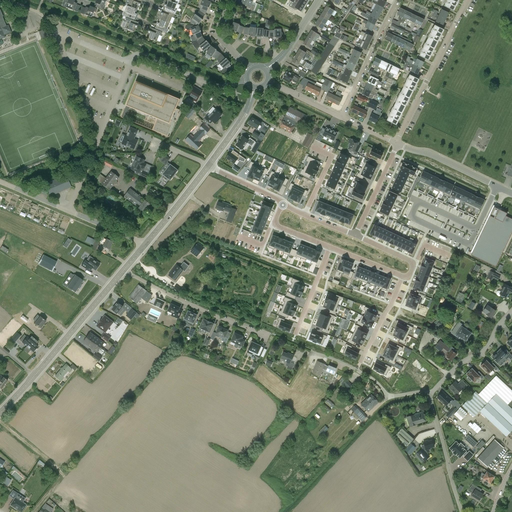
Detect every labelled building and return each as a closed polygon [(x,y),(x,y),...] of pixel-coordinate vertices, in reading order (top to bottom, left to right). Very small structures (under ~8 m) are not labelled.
[(68,2),(65,7),(74,11),(77,3),(73,2),(74,1),(73,0),(72,0),(64,0),(64,1),(68,2)] [(105,2),(100,0),(95,0),(94,2),(94,3),(96,4),(95,7),(103,10),(104,7),(103,7),(105,2)] [(128,0),(129,0),(127,6),(137,10),(138,6),(139,6),(140,4),(141,1),(138,0),(128,0)] [(177,11),(180,5),(166,0),(165,0),(167,1),(166,4),(165,4),(164,7),(163,9),(175,14),(176,11),(177,11)] [(199,10),(199,11),(205,14),(206,13),(208,8),(209,8),(211,3),(204,0),(202,0),(200,5),(201,6),(199,10)] [(253,2),(247,0),(242,0),(241,4),(247,6),(246,9),(253,12),(255,7),(251,5),(253,2)] [(278,20),(285,0),(275,0),(269,16),(278,20)] [(291,3),(289,6),(295,10),(296,9),(301,12),(308,0),(296,0),(294,4),(294,5),(291,3)] [(376,5),(383,8),(386,2),(381,0),(378,0),(378,2),(374,0),(372,0),(371,2),(376,5)] [(448,0),(445,7),(453,11),(458,0),(448,0)] [(376,5),(373,11),(380,14),(383,8),(376,5)] [(137,10),(127,6),(124,12),(123,11),(121,15),(133,20),(135,17),(136,14),(135,14),(137,10)] [(91,18),(93,12),(95,13),(96,9),(90,7),(89,7),(88,8),(85,7),(82,14),(91,18)] [(326,7),(323,11),(331,16),(333,11),(326,7)] [(173,18),(175,14),(163,9),(162,13),(161,12),(160,15),(161,15),(160,19),(170,23),(172,17),(173,18)] [(400,23),(401,22),(403,18),(406,12),(400,9),(397,15),(400,16),(397,22),(400,23)] [(0,39),(5,38),(4,35),(11,32),(8,25),(6,26),(2,17),(3,17),(0,10),(0,39)] [(443,26),(446,19),(439,16),(437,15),(438,12),(435,10),(432,17),(437,19),(436,22),(443,26)] [(439,16),(446,19),(449,13),(442,10),(439,16)] [(205,15),(205,14),(199,11),(196,15),(195,14),(190,22),(194,25),(195,22),(199,25),(202,20),(202,19),(205,15)] [(323,11),(320,16),(328,20),(331,16),(323,11)] [(367,11),(366,14),(377,20),(380,14),(373,11),(372,14),(367,11)] [(369,19),(367,22),(374,26),(377,20),(366,14),(362,12),(361,15),(369,19)] [(403,18),(401,22),(404,24),(406,19),(409,21),(412,14),(406,12),(403,18)] [(412,14),(409,21),(412,22),(410,27),(413,28),(414,26),(418,17),(412,14)] [(320,16),(318,21),(325,25),(328,20),(320,16)] [(418,17),(414,26),(420,29),(421,26),(424,20),(418,17)] [(137,26),(138,23),(126,18),(124,22),(126,22),(124,28),(128,30),(128,31),(130,31),(133,32),(135,28),(136,28),(137,26)] [(167,29),(170,23),(160,19),(158,23),(157,23),(156,25),(155,29),(167,33),(169,30),(167,29)] [(325,25),(318,21),(315,25),(322,30),(325,25)] [(374,26),(367,22),(364,21),(363,23),(366,25),(364,28),(371,32),(374,26)] [(243,34),(244,28),(239,26),(240,25),(234,22),(233,25),(232,25),(229,28),(231,29),(230,31),(236,33),(237,32),(241,34),(243,34)] [(196,41),(202,37),(200,32),(201,32),(199,26),(194,28),(193,25),(187,25),(186,27),(185,27),(185,28),(189,30),(190,29),(193,35),(194,35),(196,40),(196,41)] [(443,30),(435,26),(420,57),(428,61),(443,30)] [(244,28),(243,34),(244,35),(249,35),(249,36),(255,37),(256,28),(250,27),(250,28),(244,28)] [(162,32),(150,28),(149,31),(148,33),(149,33),(147,38),(151,39),(151,40),(152,40),(157,41),(159,35),(161,36),(162,32)] [(269,38),(269,30),(264,30),(264,29),(258,28),(256,37),(263,38),(263,37),(268,38),(269,38)] [(269,30),(269,38),(275,38),(281,38),(281,36),(283,36),(282,32),(281,32),(281,29),(275,29),(275,30),(269,30)] [(333,36),(339,39),(340,39),(344,32),(338,29),(333,36)] [(307,37),(312,41),(312,40),(315,42),(317,38),(318,38),(320,35),(317,34),(311,30),(307,37)] [(361,35),(359,39),(369,43),(372,37),(365,34),(361,32),(360,35),(361,35)] [(384,39),(391,42),(395,34),(392,32),(391,35),(387,33),(384,39)] [(395,34),(391,42),(397,45),(400,39),(397,38),(398,35),(395,34)] [(196,49),(200,47),(203,51),(210,46),(206,41),(203,37),(202,37),(196,41),(192,43),(196,49)] [(312,41),(307,37),(303,44),(308,48),(311,50),(313,46),(310,44),(312,41)] [(397,45),(403,49),(408,40),(402,37),(401,39),(400,39),(397,45)] [(369,43),(359,39),(358,43),(356,42),(355,45),(359,47),(366,50),(369,43)] [(408,40),(403,49),(410,52),(413,45),(410,44),(412,42),(408,40)] [(216,59),(217,60),(221,54),(220,54),(216,51),(217,50),(211,46),(206,54),(212,57),(212,56),(216,59)] [(315,55),(311,53),(307,50),(305,53),(300,49),(296,55),(302,59),(304,61),(306,57),(308,59),(310,56),(316,60),(318,57),(315,55)] [(354,50),(351,56),(358,59),(361,53),(354,50)] [(222,55),(221,54),(217,60),(220,64),(219,64),(223,69),(221,71),(224,74),(231,68),(230,66),(229,64),(230,63),(226,58),(225,59),(222,55)] [(302,59),(296,55),(292,62),(297,66),(302,59)] [(346,61),(348,62),(355,65),(358,59),(351,56),(349,59),(347,58),(346,61)] [(408,56),(405,61),(420,69),(423,63),(417,59),(415,63),(410,60),(411,58),(408,56)] [(372,64),(375,66),(373,71),(376,72),(378,67),(381,61),(375,58),(372,64)] [(378,67),(384,70),(387,64),(381,61),(378,67)] [(420,69),(405,61),(403,65),(406,67),(407,65),(412,68),(410,72),(417,75),(420,69)] [(306,62),(303,66),(310,70),(313,66),(306,62)] [(348,62),(345,68),(353,71),(355,65),(348,62)] [(390,73),(393,67),(387,64),(384,70),(390,73)] [(393,67),(390,73),(389,75),(386,81),(386,82),(391,84),(393,80),(391,79),(392,77),(394,75),(396,76),(399,70),(393,67)] [(342,74),(350,78),(353,71),(345,68),(344,72),(341,71),(340,73),(342,74)] [(291,74),(287,72),(285,75),(284,75),(283,77),(283,78),(283,79),(290,83),(292,80),(296,83),(299,79),(291,74)] [(347,84),(350,78),(342,74),(341,77),(338,76),(336,79),(339,80),(339,81),(347,84)] [(370,76),(367,82),(373,85),(373,86),(375,86),(377,83),(380,85),(381,81),(370,76)] [(418,80),(410,76),(387,121),(395,125),(418,80)] [(311,93),(316,83),(303,78),(300,83),(304,85),(302,88),(305,89),(311,93)] [(180,99),(136,81),(127,103),(126,105),(157,118),(152,130),(169,137),(180,110),(176,109),(180,99)] [(325,99),(332,103),(335,96),(332,95),(334,90),(332,89),(330,88),(333,83),(330,81),(326,88),(330,90),(328,93),(325,99)] [(367,82),(364,88),(377,94),(378,91),(375,89),(376,87),(375,86),(373,86),(373,85),(367,82)] [(391,84),(386,82),(384,86),(393,90),(395,86),(391,84)] [(322,86),(316,83),(311,93),(318,96),(321,90),(320,90),(322,86)] [(193,87),(187,97),(196,102),(202,92),(193,87)] [(377,94),(364,88),(362,95),(366,97),(368,98),(372,99),(374,96),(375,97),(377,98),(378,95),(377,94)] [(336,94),(335,96),(332,103),(339,106),(342,99),(339,98),(340,96),(341,93),(337,91),(336,94)] [(350,112),(357,115),(360,109),(356,107),(358,104),(355,103),(350,112)] [(364,111),(360,109),(357,115),(364,118),(367,112),(369,108),(366,107),(364,111)] [(189,119),(195,112),(191,108),(185,116),(189,119)] [(286,131),(290,133),(296,122),(302,125),(307,116),(290,108),(280,127),(286,130),(286,131)] [(209,115),(207,117),(204,119),(210,124),(212,122),(214,125),(219,120),(218,119),(221,116),(215,110),(210,116),(209,115)] [(371,114),(368,120),(376,124),(379,117),(380,118),(382,114),(374,110),(372,114),(371,114)] [(252,117),(248,124),(257,129),(258,128),(259,128),(260,128),(261,127),(261,126),(260,125),(261,123),(252,117)] [(192,138),(189,136),(184,141),(190,148),(191,147),(196,151),(200,146),(196,142),(200,137),(201,138),(204,135),(205,135),(208,131),(203,126),(199,130),(200,130),(192,138)] [(326,129),(322,127),(316,140),(320,142),(323,135),(334,140),(337,133),(326,128),(326,129)] [(127,136),(126,136),(122,144),(134,149),(137,140),(134,139),(137,131),(130,128),(127,136)] [(302,145),(308,148),(315,137),(308,133),(302,145)] [(238,142),(236,145),(237,147),(239,148),(240,148),(242,150),(247,143),(252,147),(255,142),(250,138),(248,140),(242,136),(240,139),(238,142)] [(357,145),(359,143),(350,139),(348,143),(350,144),(348,149),(354,152),(353,154),(356,155),(360,146),(357,145)] [(366,153),(365,156),(371,158),(372,155),(380,159),(382,153),(379,152),(379,151),(376,149),(376,150),(372,148),(370,154),(366,153)] [(246,160),(235,152),(233,154),(231,153),(230,153),(226,158),(234,164),(237,160),(244,162),(246,160)] [(338,159),(337,159),(346,163),(349,158),(340,154),(338,159)] [(166,156),(161,162),(165,165),(170,159),(166,156)] [(308,156),(306,161),(309,162),(307,167),(317,171),(319,169),(318,168),(319,166),(315,164),(317,161),(308,156)] [(131,170),(133,171),(132,172),(141,176),(143,171),(146,164),(142,163),(144,160),(144,161),(145,160),(136,157),(131,170)] [(337,159),(335,164),(344,168),(346,163),(337,159)] [(364,159),(363,162),(366,164),(363,169),(373,174),(376,168),(369,165),(370,162),(364,159)] [(103,160),(101,163),(110,168),(112,164),(103,160)] [(254,178),(258,169),(252,166),(254,163),(251,162),(248,168),(251,169),(248,176),(253,179),(254,178)] [(403,163),(400,169),(414,175),(417,169),(412,167),(412,166),(409,165),(408,165),(403,163)] [(335,164),(333,169),(341,173),(342,173),(341,173),(344,168),(335,164)] [(163,178),(163,179),(166,181),(167,181),(168,179),(170,180),(173,177),(175,174),(178,171),(170,165),(163,175),(164,176),(163,178)] [(302,169),(300,174),(309,178),(310,175),(314,177),(315,174),(316,174),(317,171),(307,167),(305,171),(302,169)] [(264,171),(258,169),(254,178),(259,181),(262,174),(265,175),(268,170),(265,168),(264,171)] [(333,170),(331,175),(339,179),(341,173),(333,169),(333,170)] [(357,173),(356,176),(362,179),(363,176),(370,179),(371,178),(371,179),(373,175),(373,174),(363,169),(361,175),(357,173)] [(401,169),(399,173),(408,177),(409,174),(414,176),(414,175),(400,169),(401,169)] [(95,180),(101,184),(109,190),(119,178),(111,171),(105,178),(100,174),(95,180)] [(140,177),(147,180),(150,174),(143,171),(141,176),(140,177)] [(273,188),(278,179),(273,176),(275,173),(272,171),(269,177),(271,178),(268,185),(273,188)] [(424,172),(419,183),(424,185),(429,174),(424,172)] [(429,174),(424,185),(429,187),(434,176),(429,174)] [(331,175),(328,180),(337,184),(339,179),(331,175)] [(46,185),(50,196),(70,187),(65,176),(46,185)] [(434,176),(429,187),(429,186),(434,188),(433,189),(434,190),(439,179),(434,176)] [(284,182),(278,179),(273,188),(279,191),(283,184),(285,186),(288,180),(286,178),(284,182)] [(355,179),(354,182),(357,183),(354,189),(364,193),(366,187),(360,184),(361,181),(355,179)] [(439,179),(434,190),(438,192),(444,181),(439,179)] [(328,180),(326,185),(334,189),(337,184),(328,180)] [(444,181),(438,192),(439,192),(439,191),(444,193),(443,194),(448,183),(444,181)] [(290,199),(293,201),(298,190),(292,188),(294,185),(291,183),(288,189),(291,190),(288,197),(290,198),(290,199)] [(448,183),(443,194),(448,197),(454,186),(448,183)] [(394,184),(392,189),(400,193),(402,189),(394,184)] [(455,186),(450,197),(455,200),(460,189),(455,186)] [(141,197),(130,189),(124,197),(135,205),(137,203),(141,206),(139,208),(144,212),(150,204),(145,200),(144,202),(140,199),(141,197)] [(348,193),(347,196),(353,198),(354,196),(362,199),(364,193),(354,189),(352,194),(348,193)] [(460,189),(455,200),(455,199),(460,201),(465,191),(460,189)] [(304,193),(298,190),(293,201),(296,202),(297,201),(299,203),(302,196),(305,197),(308,191),(305,190),(304,193)] [(389,191),(386,197),(396,201),(398,196),(389,191)] [(465,191),(460,201),(465,203),(464,204),(470,193),(465,191)] [(470,193),(464,204),(469,206),(474,196),(470,193)] [(474,196),(469,206),(474,209),(479,198),(474,196)] [(384,201),(393,206),(396,201),(386,197),(384,201)] [(479,198),(474,209),(479,211),(484,200),(479,198)] [(274,205),(263,201),(261,207),(262,207),(271,211),(274,205)] [(324,204),(319,201),(315,211),(320,213),(324,204)] [(384,201),(381,206),(391,211),(393,206),(384,201)] [(226,222),(231,224),(233,220),(237,210),(231,208),(232,206),(222,202),(222,204),(218,202),(215,209),(223,212),(223,210),(229,213),(227,218),(226,222)] [(320,213),(325,215),(329,205),(324,204),(320,213)] [(334,207),(329,205),(325,215),(326,215),(330,217),(334,207)] [(382,207),(379,211),(389,216),(391,211),(381,206),(382,207)] [(271,211),(262,207),(260,212),(269,215),(271,211)] [(330,217),(335,219),(339,209),(334,207),(330,217)] [(472,253),(471,255),(496,267),(511,233),(511,219),(506,216),(507,213),(501,211),(499,210),(494,207),(489,216),(490,216),(489,217),(487,221),(488,221),(487,222),(486,223),(486,225),(486,224),(483,229),(483,230),(482,231),(483,231),(481,233),(478,241),(477,242),(476,244),(472,253)] [(339,221),(343,211),(339,209),(335,219),(339,221)] [(343,211),(339,221),(344,223),(348,213),(343,211)] [(260,212),(258,216),(267,220),(269,215),(260,212)] [(348,213),(344,223),(345,223),(350,225),(354,215),(348,213)] [(265,225),(267,220),(258,216),(256,221),(265,225)] [(264,230),(265,225),(256,221),(254,226),(264,230)] [(374,236),(378,227),(374,225),(370,234),(374,236)] [(261,235),(264,230),(254,226),(252,231),(261,235)] [(378,237),(382,229),(378,227),(374,236),(378,237)] [(393,234),(389,243),(393,245),(397,236),(393,234)] [(278,238),(273,235),(269,245),(275,247),(278,238)] [(397,246),(401,237),(397,236),(393,245),(393,244),(397,246)] [(93,245),(95,240),(87,237),(85,241),(93,245)] [(283,240),(284,239),(278,237),(278,238),(275,247),(279,249),(283,240)] [(110,246),(112,242),(106,239),(102,247),(109,250),(111,246),(110,246)] [(284,251),(288,241),(283,240),(279,249),(284,251)] [(289,254),(292,256),(295,250),(292,249),(293,244),(288,241),(284,251),(290,253),(289,254)] [(193,249),(200,254),(204,248),(197,243),(193,249)] [(412,243),(408,251),(408,252),(412,254),(416,245),(412,243)] [(298,251),(295,250),(292,256),(295,257),(297,254),(302,256),(306,246),(300,244),(298,251)] [(307,258),(311,248),(306,246),(302,256),(307,258)] [(315,250),(311,248),(307,258),(312,260),(315,250)] [(315,250),(312,260),(317,262),(316,265),(319,266),(321,260),(318,259),(321,252),(315,250)] [(38,265),(52,272),(56,263),(43,256),(38,265)] [(86,270),(88,267),(95,272),(100,265),(92,259),(90,258),(86,262),(85,262),(81,266),(86,270)] [(422,263),(432,267),(434,262),(425,258),(423,263),(422,263)] [(338,269),(343,271),(347,262),(348,262),(348,261),(342,259),(338,269)] [(353,264),(348,262),(347,262),(343,271),(349,274),(348,277),(351,278),(353,272),(350,271),(353,264)] [(432,267),(422,263),(421,268),(430,272),(432,267)] [(180,268),(177,265),(173,271),(169,276),(175,280),(181,272),(185,275),(191,267),(187,264),(183,270),(180,268)] [(421,269),(419,273),(428,277),(430,272),(421,268),(421,269)] [(500,277),(490,271),(486,278),(491,281),(493,278),(498,281),(500,277)] [(55,283),(57,276),(45,272),(43,278),(55,283)] [(426,282),(428,277),(419,273),(417,278),(417,277),(417,278),(426,282)] [(76,291),(83,280),(74,274),(66,285),(76,291)] [(294,283),(293,288),(303,292),(304,290),(303,289),(305,287),(301,285),(302,282),(292,278),(291,282),(294,283)] [(426,282),(417,278),(415,282),(425,286),(426,282)] [(420,291),(418,294),(425,296),(426,293),(422,292),(425,286),(415,282),(415,283),(413,288),(420,291)] [(503,288),(501,292),(500,291),(499,291),(497,291),(497,292),(496,293),(497,295),(497,296),(499,297),(500,295),(506,298),(509,291),(511,292),(511,288),(504,284),(501,288),(503,288)] [(152,296),(149,293),(140,286),(134,294),(132,293),(129,298),(137,304),(141,299),(147,303),(152,296)] [(302,295),(303,292),(293,288),(291,293),(287,291),(285,295),(295,299),(296,296),(300,297),(301,295),(302,295)] [(462,301),(464,294),(458,292),(456,299),(462,301)] [(408,296),(407,299),(418,304),(420,298),(423,299),(425,296),(418,294),(417,297),(410,294),(409,297),(408,296)] [(338,299),(341,300),(342,297),(336,295),(335,298),(328,295),(325,301),(326,301),(336,305),(338,299)] [(287,302),(285,307),(295,311),(296,308),(297,305),(293,304),(295,301),(285,297),(283,301),(287,302)] [(164,302),(156,298),(153,305),(161,309),(164,302)] [(474,298),(469,307),(473,310),(478,300),(474,298)] [(415,309),(418,304),(407,299),(406,303),(407,303),(406,306),(413,308),(411,311),(417,314),(419,311),(415,309)] [(326,301),(323,306),(331,309),(329,312),(335,315),(337,312),(333,310),(336,305),(326,301)] [(112,309),(119,314),(123,310),(124,311),(126,309),(123,306),(118,302),(112,309)] [(172,305),(171,304),(171,305),(170,305),(169,307),(169,308),(168,311),(172,313),(171,315),(175,317),(179,319),(182,311),(179,310),(180,308),(176,306),(175,305),(173,304),(172,305)] [(295,311),(285,307),(283,312),(280,310),(278,314),(288,318),(289,315),(293,316),(294,313),(294,314),(295,311)] [(374,321),(376,316),(370,312),(371,310),(365,307),(364,310),(367,311),(364,317),(374,321)] [(486,315),(491,318),(496,311),(491,308),(489,310),(486,308),(483,312),(486,315)] [(131,320),(137,313),(132,309),(126,316),(131,320)] [(187,324),(193,326),(195,321),(194,321),(196,316),(192,314),(192,313),(189,311),(189,312),(188,312),(185,319),(189,321),(187,324)] [(318,319),(328,323),(330,318),(334,319),(335,316),(329,314),(328,316),(321,314),(320,315),(319,314),(318,318),(319,319),(318,319)] [(26,325),(31,320),(25,315),(21,320),(26,325)] [(35,323),(34,325),(40,329),(45,322),(39,318),(37,316),(33,321),(35,323)] [(100,322),(97,326),(105,333),(113,322),(105,316),(102,320),(101,320),(99,322),(100,322)] [(290,332),(292,326),(284,322),(285,319),(279,317),(277,320),(281,322),(279,327),(282,329),(282,330),(286,331),(286,330),(290,332)] [(361,322),(358,320),(357,323),(362,326),(364,324),(371,327),(374,321),(364,317),(361,322)] [(322,331),(328,333),(329,330),(326,329),(328,323),(318,319),(316,325),(323,328),(322,331)] [(203,320),(199,330),(206,334),(205,336),(208,337),(210,332),(213,324),(210,323),(207,321),(203,320)] [(443,330),(447,325),(440,320),(436,326),(443,330)] [(462,338),(466,341),(471,333),(462,327),(463,325),(459,323),(455,328),(457,330),(454,334),(461,339),(462,338)] [(408,329),(411,330),(413,327),(407,324),(406,327),(398,324),(395,329),(396,330),(396,329),(405,334),(408,329)] [(362,328),(356,325),(355,328),(358,329),(355,335),(364,339),(367,334),(360,330),(362,328)] [(216,334),(223,337),(222,339),(221,340),(226,343),(230,333),(227,332),(228,331),(223,328),(220,326),(220,327),(219,327),(218,329),(217,328),(216,331),(217,332),(216,334)] [(396,329),(396,330),(393,335),(400,338),(399,341),(404,344),(406,341),(403,340),(405,334),(396,329)] [(15,341),(20,336),(16,333),(12,338),(15,341)] [(90,333),(87,338),(92,342),(92,341),(94,342),(94,343),(101,348),(104,343),(90,333)] [(242,339),(243,337),(240,336),(239,335),(237,333),(235,334),(235,333),(231,342),(235,344),(234,346),(235,347),(237,349),(238,348),(240,349),(242,346),(242,347),(245,341),(242,339)] [(312,333),(309,339),(313,341),(316,342),(320,344),(323,337),(326,339),(327,336),(321,333),(320,336),(312,333)] [(101,337),(107,342),(110,338),(104,334),(101,337)] [(27,336),(27,337),(24,335),(19,340),(22,342),(27,346),(24,350),(27,353),(30,350),(33,352),(38,347),(34,344),(34,343),(27,336)] [(364,340),(364,339),(355,335),(352,340),(349,339),(348,341),(353,344),(355,342),(362,345),(362,344),(363,344),(365,341),(364,340)] [(97,353),(101,348),(94,343),(94,342),(92,341),(92,342),(87,338),(83,343),(97,353)] [(450,349),(440,341),(434,348),(445,356),(445,355),(447,357),(446,357),(451,361),(454,357),(455,358),(457,355),(456,355),(456,354),(454,353),(456,351),(451,347),(450,349)] [(252,354),(259,358),(263,350),(260,348),(261,345),(257,343),(256,345),(252,343),(249,350),(253,352),(252,354)] [(352,347),(346,344),(345,347),(348,348),(345,354),(349,356),(348,356),(352,358),(352,357),(356,359),(359,354),(350,349),(352,347)] [(403,348),(397,345),(396,348),(389,344),(387,347),(387,346),(385,349),(395,354),(398,349),(401,351),(403,348)] [(108,352),(111,354),(116,348),(112,346),(108,352)] [(392,360),(395,354),(385,349),(384,352),(384,353),(383,355),(390,359),(388,362),(394,364),(396,362),(392,360)] [(511,358),(511,355),(507,351),(505,354),(501,349),(496,354),(495,353),(492,356),(493,357),(495,360),(495,361),(497,363),(498,363),(499,364),(502,361),(504,363),(509,358),(510,360),(511,358)] [(289,368),(292,370),(294,364),(291,363),(294,356),(290,354),(289,355),(283,353),(281,359),(286,361),(286,363),(287,363),(286,366),(289,367),(289,368)] [(411,363),(417,369),(421,364),(420,363),(422,361),(418,356),(411,363)] [(312,373),(320,377),(324,369),(327,370),(327,371),(334,374),(336,369),(329,366),(328,367),(325,366),(325,365),(317,361),(312,373)] [(483,364),(481,366),(489,374),(494,369),(496,371),(498,369),(493,363),(491,366),(486,361),(485,362),(485,361),(482,363),(483,364)] [(390,370),(391,367),(385,364),(384,367),(376,363),(373,369),(377,371),(376,371),(380,373),(380,372),(384,374),(387,368),(390,370)] [(60,381),(68,372),(69,372),(72,370),(65,364),(55,376),(60,381)] [(467,374),(467,375),(469,377),(467,379),(470,382),(472,380),(474,383),(480,378),(482,380),(484,377),(479,372),(477,374),(472,369),(471,370),(471,369),(467,373),(467,374)] [(511,409),(511,408),(511,406),(509,403),(511,400),(511,390),(496,376),(479,394),(476,392),(462,406),(474,417),(479,411),(506,437),(507,437),(511,431),(511,409)] [(343,383),(348,389),(352,385),(347,379),(343,383)] [(455,383),(450,388),(456,394),(464,387),(460,384),(458,386),(455,383)] [(465,390),(470,395),(474,391),(469,386),(465,390)] [(451,400),(443,392),(437,398),(446,406),(451,400)] [(361,404),(368,412),(379,402),(371,395),(361,404)] [(358,418),(362,422),(367,417),(358,408),(354,413),(357,417),(358,418)] [(461,421),(465,416),(459,409),(454,414),(461,421)] [(417,424),(426,421),(423,412),(415,415),(414,415),(406,417),(410,427),(417,425),(417,424)] [(467,423),(481,438),(483,435),(469,421),(467,423)] [(324,425),(319,430),(323,433),(328,429),(324,425)] [(396,434),(408,445),(414,438),(402,427),(396,434)] [(473,447),(477,443),(468,434),(463,438),(473,447)] [(423,450),(418,453),(416,455),(423,463),(425,461),(430,457),(425,452),(426,450),(430,449),(430,448),(434,447),(432,440),(428,441),(428,440),(424,442),(425,445),(422,446),(423,450)] [(478,458),(487,467),(504,448),(495,440),(478,458)] [(479,450),(485,444),(482,441),(476,447),(479,450)] [(456,442),(449,449),(460,458),(463,455),(464,457),(468,461),(473,455),(469,451),(467,453),(466,452),(466,451),(463,448),(464,447),(460,444),(459,445),(456,442)] [(412,443),(408,447),(412,451),(416,447),(412,443)] [(490,474),(488,472),(487,472),(485,475),(483,473),(480,477),(490,483),(494,477),(490,474)] [(471,497),(479,502),(484,495),(478,491),(480,488),(473,484),(469,491),(473,494),(471,497)] [(17,508),(20,510),(22,507),(23,508),(26,504),(22,502),(25,498),(18,493),(10,504),(14,507),(16,509),(17,508)] [(43,508),(49,511),(50,511),(53,508),(45,503),(42,507),(43,508)]
